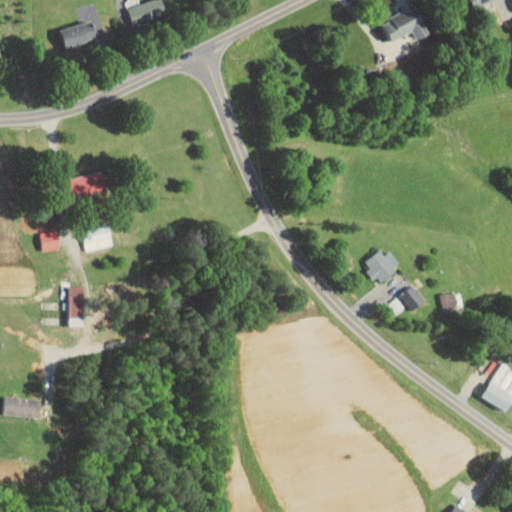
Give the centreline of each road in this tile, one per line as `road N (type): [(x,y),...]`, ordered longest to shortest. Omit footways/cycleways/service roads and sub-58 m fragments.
road 1 (residential): [(511,441),(382,343),(324,287),(261,194),(204,48)]
road 2 (residential): [(300,0),(99,98),(0,118)]
